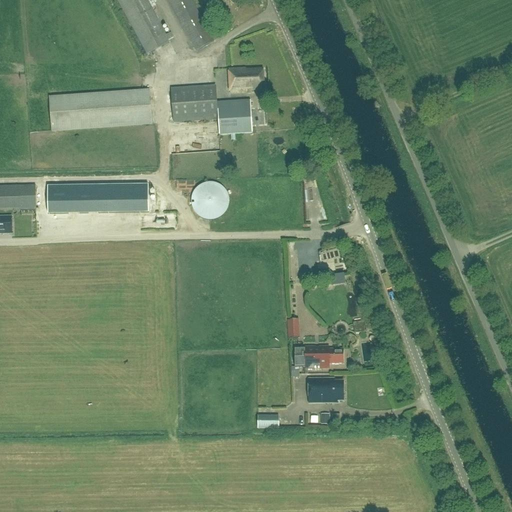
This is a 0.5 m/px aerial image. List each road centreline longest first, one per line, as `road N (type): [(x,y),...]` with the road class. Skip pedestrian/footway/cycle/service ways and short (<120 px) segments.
road 1 (unclassified): [(511,383),(347,0)]
road 2 (tertiary): [(477,511),(368,232)]
road 3 (tertiary): [(368,232),(271,0)]
road 4 (unclassified): [(200,244),(368,232)]
road 5 (track): [(398,120),(511,71)]
